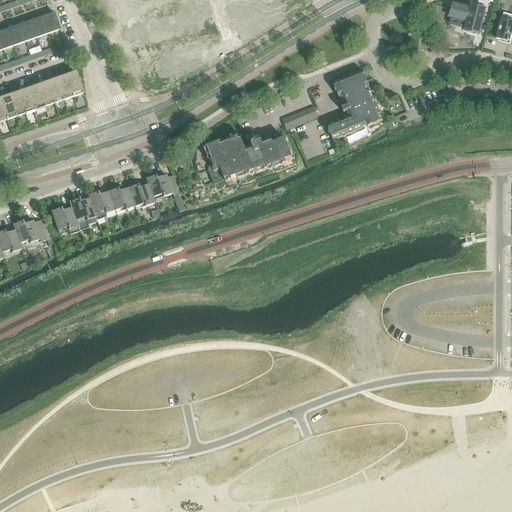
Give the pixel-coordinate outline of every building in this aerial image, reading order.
[(454,4),(450,17),(452,17),(451,23),(467,27),(466,31),(470,32),(478,34),(486,7),(473,3),(471,9),(454,4)] [(42,18),(48,35),(60,31),(54,13),(53,13),(53,14),(46,16),(46,15),(42,16),(42,18)] [(48,35),(42,18),(35,20),(34,19),(30,20),(31,22),(37,39),(48,35)] [(511,19),(510,19),(509,22),(502,20),(497,39),(507,42),(509,34),(511,35),(511,19)] [(37,39),(31,22),(23,24),(23,23),(19,24),(20,26),(26,43),(37,39)] [(26,43),(20,26),(12,28),(12,27),(8,28),(8,30),(14,47),(26,43)] [(14,47),(8,30),(1,32),(0,31),(0,30),(0,42),(3,51),(14,47)] [(383,121),(363,71),(333,83),(344,109),(342,109),(344,113),(347,112),(349,117),(327,126),(333,141),(383,121)] [(83,94),(75,72),(66,76),(73,98),(83,94)] [(66,76),(56,79),(64,101),(73,98),(66,76)] [(54,104),(64,101),(56,79),(47,82),(54,104)] [(47,82),(37,86),(45,107),(54,104),(47,82)] [(37,86),(28,89),(35,111),(45,107),(37,86)] [(28,89),(18,92),(26,114),(35,111),(28,89)] [(16,117),(26,114),(18,92),(9,96),(16,117)] [(0,101),(7,121),(16,117),(9,96),(0,98),(0,101)] [(309,110),(313,120),(318,118),(314,108),(309,110)] [(313,120),(309,110),(304,112),(308,122),(313,120)] [(308,122),(304,112),(298,114),(303,124),(308,122)] [(303,124),(298,114),(293,116),(297,127),(303,124)] [(297,127),(293,116),(288,119),(292,129),(297,127)] [(292,129),(288,119),(283,121),(287,131),(292,129)] [(252,146),(253,147),(246,149),(240,136),(235,138),(236,140),(230,142),(229,139),(204,149),(207,156),(211,155),(213,160),(211,161),(213,166),(209,167),(208,170),(214,186),(226,181),(226,183),(232,181),(231,179),(236,177),(238,180),(250,175),(250,173),(255,171),(256,175),(268,170),(268,168),(273,166),(274,169),(287,164),(285,161),(290,159),(291,160),(293,159),(285,139),(272,144),(274,149),(266,152),(261,140),(261,139),(260,138),(259,138),(258,138),(254,140),(255,142),(254,142),(253,142),(253,143),(252,143),(252,144),(252,145),(252,146)] [(167,178),(166,176),(157,179),(156,176),(146,179),(148,185),(153,198),(162,195),(163,198),(173,195),(174,197),(179,195),(172,177),(167,178)] [(139,188),(138,185),(137,183),(127,186),(128,189),(135,208),(144,204),(145,207),(155,204),(153,198),(148,185),(139,188)] [(135,208),(128,189),(119,192),(118,189),(108,193),(115,211),(124,208),(125,211),(135,208)] [(106,214),(115,211),(108,193),(99,196),(98,193),(88,196),(89,199),(95,215),(97,221),(104,218),(106,214)] [(71,209),(71,208),(76,222),(76,221),(80,232),(90,228),(89,226),(98,223),(97,221),(95,215),(89,199),(80,202),(79,199),(69,203),(71,209)] [(71,208),(71,209),(62,212),(61,209),(51,212),(58,231),(67,228),(70,235),(80,232),(76,221),(76,222),(71,208)] [(20,244),(29,241),(30,244),(39,240),(40,243),(47,240),(41,221),(34,223),(33,221),(24,225),(23,222),(13,225),(15,231),(20,244)] [(20,244),(15,231),(6,234),(5,231),(0,233),(0,248),(2,254),(11,250),(12,253),(22,250),(20,244)] [(32,260),(27,262),(29,269),(35,267),(32,260)] [(26,263),(20,265),(23,271),(28,269),(26,263)]
